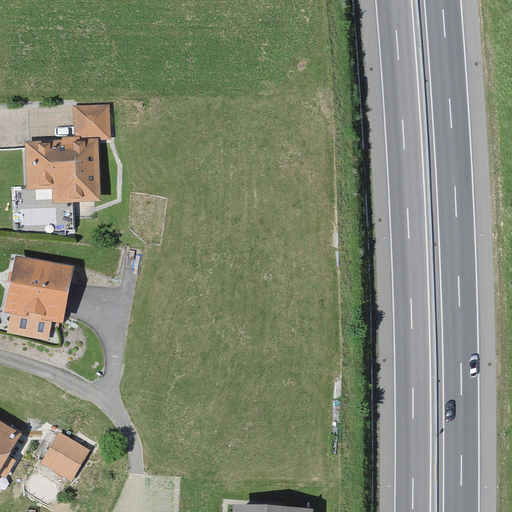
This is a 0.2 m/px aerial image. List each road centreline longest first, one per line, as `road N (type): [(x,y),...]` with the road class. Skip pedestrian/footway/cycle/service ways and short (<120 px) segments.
road 1 (motorway): [(394,0),(406,142),(413,511)]
road 2 (motorway): [(460,511),(458,249),(442,0)]
